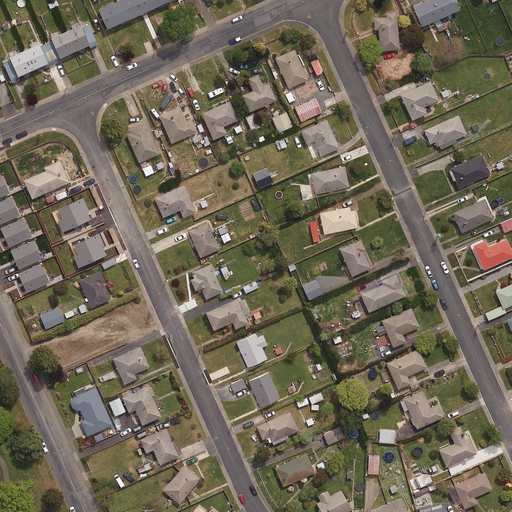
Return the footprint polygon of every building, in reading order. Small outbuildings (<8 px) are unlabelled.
[(159,0),(106,0),(96,5),(104,24),(159,0)] [(420,25),(430,21),(432,25),(435,24),(438,30),(450,25),(447,19),(451,17),(449,12),(456,9),(452,0),(415,0),(410,2),(420,25)] [(398,47),(394,10),(384,11),(384,15),(372,16),(373,27),(376,27),(379,49),(398,47)] [(78,21),(47,34),(56,54),(86,41),(89,47),(98,43),(88,21),(79,25),(78,21)] [(8,76),(44,59),(35,40),(5,54),(7,58),(1,61),(8,76)] [(308,77),(294,47),(275,56),(288,86),(308,77)] [(276,99),(263,66),(246,73),(253,89),(242,92),(249,110),(276,99)] [(437,98),(428,79),(398,92),(410,118),(425,111),(422,105),(437,98)] [(238,117),(230,99),(202,111),(213,137),(226,131),(223,124),(238,117)] [(326,108),(322,100),(309,105),(313,114),(326,108)] [(183,111),(180,105),(160,113),(171,141),(198,129),(189,108),(183,111)] [(292,124),(286,110),(272,116),(278,130),(292,124)] [(259,125),(254,112),(246,115),(251,128),(259,125)] [(422,128),(428,142),(433,140),(435,144),(437,143),(439,147),(454,140),(453,138),(465,133),(456,113),(422,128)] [(339,145),(326,117),(301,129),(306,141),(313,138),(320,153),(339,145)] [(141,161),(144,168),(155,163),(158,168),(163,166),(157,153),(159,152),(144,119),(125,129),(140,161),(141,161)] [(413,139),(410,130),(402,134),(405,142),(413,139)] [(284,136),(277,138),(281,148),(288,145),(284,136)] [(488,172),(479,153),(449,167),(457,186),(488,172)] [(69,180),(59,158),(44,165),(45,168),(24,178),(32,196),(69,180)] [(349,185),(344,164),(311,171),(315,192),(349,185)] [(22,205),(10,175),(0,179),(0,203),(4,212),(22,205)] [(196,209),(184,182),(154,196),(163,215),(180,208),(183,215),(196,209)] [(59,197),(56,191),(44,197),(46,202),(59,197)] [(491,217),(483,198),(451,211),(460,231),(491,217)] [(357,225),(353,203),(319,211),(324,232),(357,225)] [(511,217),(501,222),(504,230),(511,227),(511,217)] [(219,246),(208,220),(188,229),(200,255),(219,246)] [(231,238),(225,224),(218,227),(223,241),(231,238)] [(81,244),(74,229),(58,237),(71,266),(91,257),(89,254),(98,250),(93,239),(81,244)] [(371,265),(360,238),(340,247),(351,274),(371,265)] [(511,257),(511,253),(506,239),(488,248),(484,240),(473,246),(484,271),(511,257)] [(31,259),(27,251),(13,257),(18,266),(31,259)] [(114,255),(100,260),(103,267),(117,261),(114,255)] [(222,289),(210,262),(193,270),(195,275),(190,277),(195,289),(201,286),(206,297),(222,289)] [(226,264),(220,267),(225,277),(231,274),(226,264)] [(106,280),(101,268),(79,278),(91,305),(110,297),(103,281),(106,280)] [(405,293),(396,272),(359,288),(369,310),(405,293)] [(511,301),(511,273),(510,275),(511,280),(511,281),(494,289),(501,306),(511,301)] [(243,285),(245,292),(258,286),(257,284),(262,282),(260,278),(243,285)] [(323,292),(317,278),(303,284),(309,298),(323,292)] [(250,311),(242,294),(206,311),(214,328),(232,319),(235,326),(248,321),(244,314),(250,311)] [(419,324),(411,305),(381,318),(393,345),(406,339),(402,332),(419,324)] [(77,306),(64,312),(66,317),(79,312),(77,306)] [(64,319),(59,307),(40,314),(46,327),(64,319)] [(132,328),(123,308),(89,323),(98,343),(132,328)] [(258,335),(255,330),(236,339),(247,364),(266,356),(261,344),(267,342),(263,333),(258,335)] [(406,339),(408,346),(416,343),(412,335),(405,338),(406,339)] [(149,364),(140,344),(113,356),(124,382),(136,376),(134,371),(149,364)] [(394,352),(391,346),(379,353),(383,359),(394,352)] [(426,365),(418,347),(386,361),(398,387),(410,381),(407,373),(426,365)] [(280,395),(268,369),(248,378),(260,404),(280,395)] [(248,391),(241,378),(231,384),(238,396),(248,391)] [(161,414),(148,384),(122,395),(128,410),(135,407),(142,423),(161,414)] [(96,385),(74,395),(71,400),(71,404),(75,408),(80,409),(84,418),(80,419),(87,434),(113,422),(96,385)] [(430,405),(423,389),(400,399),(404,409),(408,407),(417,426),(443,414),(438,402),(430,405)] [(323,397),(320,390),(308,396),(311,402),(323,397)] [(125,409),(119,395),(109,400),(115,414),(125,409)] [(309,402),(307,396),(296,400),(298,406),(309,402)] [(262,437),(267,435),(270,440),(272,439),(273,442),(288,435),(287,433),(298,428),(290,410),(257,425),(262,437)] [(179,453),(166,425),(140,438),(146,450),(153,447),(160,463),(179,453)] [(463,434),(459,425),(449,430),(454,441),(439,448),(446,464),(449,463),(452,472),(466,466),(462,457),(477,451),(468,432),(463,434)] [(344,436),(340,426),(323,433),(328,443),(344,436)] [(397,429),(380,428),(379,440),(397,441),(397,429)] [(379,442),(371,441),(371,451),(379,452),(379,442)] [(314,470),(305,451),(274,464),(283,484),(314,470)] [(379,454),(367,454),(367,472),(378,472),(379,454)] [(420,487),(433,481),(431,475),(423,478),(413,454),(406,457),(420,487)] [(436,461),(428,464),(431,472),(438,468),(436,461)] [(200,477),(185,463),(163,488),(179,502),(200,477)] [(492,487),(484,470),(465,478),(464,475),(453,480),(464,506),(476,501),(474,495),(492,487)] [(330,494),(327,488),(317,493),(320,498),(316,500),(322,511),(341,511),(351,507),(342,488),(330,494)] [(387,502),(385,497),(378,500),(380,505),(370,509),(371,511),(408,511),(402,495),(387,502)] [(208,511),(198,503),(190,511),(208,511)]
